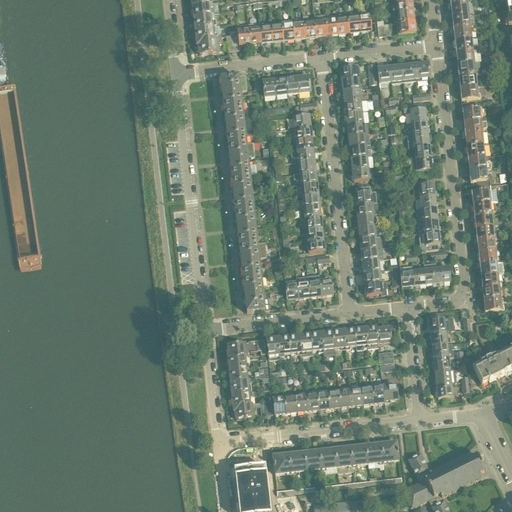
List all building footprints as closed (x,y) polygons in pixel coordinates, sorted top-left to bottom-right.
[(300,0),(298,0),(292,1),(293,11),(302,10),(301,6),(300,0)] [(397,4),(398,14),(413,13),(411,2),(397,4)] [(192,8),(194,19),(213,17),(214,17),(212,5),(212,6),(192,8)] [(451,10),(452,19),(468,17),(467,11),(467,8),(467,6),(451,8),(451,10)] [(398,14),(399,25),(414,24),(413,13),(398,14)] [(347,16),(347,21),(349,36),(360,34),(357,14),(347,16)] [(358,14),(357,14),(360,34),(371,33),(369,15),(358,16),(358,14)] [(347,16),(335,17),(338,37),(349,36),(347,21),(347,16)] [(194,19),(195,30),(216,28),(215,21),(213,21),(213,17),(194,19)] [(335,17),(324,19),(327,38),(338,37),(335,17)] [(468,17),(452,19),(453,26),(453,28),(453,31),(470,30),(473,29),(472,26),(472,23),(475,23),(474,17),(468,17)] [(324,19),(314,20),(316,39),(327,38),(324,19)] [(314,20),(303,21),(304,26),(303,26),(305,41),(316,39),(314,20)] [(303,21),(291,22),(292,27),(293,27),(294,42),(305,41),(303,26),(304,26),(303,21)] [(281,23),(281,26),(283,43),(294,42),(293,27),(292,27),(291,22),(281,23)] [(259,26),(260,31),(261,45),(272,44),(270,26),(270,24),(259,26)] [(414,24),(399,25),(396,26),(397,37),(415,35),(414,24)] [(277,25),(270,26),(272,44),(283,43),(281,26),(277,27),(277,25)] [(259,26),(248,27),(249,32),(251,47),(261,45),(260,31),(259,26)] [(251,47),(249,32),(248,27),(237,28),(237,33),(238,37),(238,43),(239,48),(251,47)] [(196,42),(220,39),(219,28),(216,28),(195,30),(196,42)] [(453,31),(455,43),(474,41),(473,35),(473,32),(470,32),(470,30),(453,31)] [(238,37),(229,38),(226,38),(227,54),(234,54),(232,44),(238,43),(238,37)] [(220,39),(196,42),(197,47),(198,47),(199,57),(201,56),(202,57),(203,57),(204,57),(205,57),(206,57),(207,56),(218,55),(218,54),(223,53),(222,45),(221,45),(220,39)] [(455,43),(456,55),(472,53),(472,51),(475,50),(474,47),(477,47),(477,41),(474,41),(455,43)] [(458,67),(476,65),(479,65),(478,56),(476,56),(475,53),(472,53),(456,55),(458,67)] [(428,65),(413,66),(415,83),(429,82),(428,80),(430,80),(428,65)] [(458,67),(459,79),(475,77),(477,76),(477,71),(479,70),(479,66),(476,66),(476,65),(458,67)] [(413,66),(402,68),(404,85),(415,83),(413,66)] [(389,69),(391,84),(391,86),(404,85),(402,68),(389,69)] [(359,69),(341,71),(342,83),(360,81),(359,69)] [(391,84),(389,69),(377,70),(379,85),(379,89),(387,89),(386,85),(391,84)] [(224,80),(220,80),(221,90),(223,104),(241,102),(240,94),(247,93),(245,77),(238,78),(224,80)] [(459,82),(460,91),(476,89),(475,83),(475,79),(475,77),(459,79),(459,82)] [(308,78),(297,80),(298,95),(310,94),(308,78)] [(297,80),(285,81),(287,96),(298,95),(297,80)] [(285,81),(274,82),(275,98),(287,96),(285,81)] [(360,81),(342,83),(343,94),(359,92),(361,92),(360,81)] [(275,98),(274,82),(262,84),(264,99),(275,98)] [(485,88),(476,89),(460,91),(461,99),(461,100),(461,103),(480,101),(479,97),(486,97),(485,88)] [(359,92),(343,94),(345,105),(360,103),(359,92)] [(223,104),(224,114),(242,111),(241,102),(223,104)] [(360,103),(345,105),(346,117),(366,114),(365,103),(360,103)] [(410,114),(411,126),(426,124),(425,114),(424,114),(423,106),(403,108),(404,114),(410,114)] [(463,116),(464,125),(483,122),(482,117),(485,117),(484,110),(462,113),(463,116)] [(224,114),(225,123),(243,121),(242,111),(224,114)] [(346,117),(347,128),(367,125),(369,125),(367,114),(366,114),(346,117)] [(293,120),(294,131),(310,130),(309,118),(293,120)] [(227,138),(228,147),(246,145),(243,121),(225,123),(226,133),(227,138)] [(269,123),(270,134),(275,134),(275,129),(279,129),(278,122),(269,123)] [(464,125),(465,137),(481,135),(481,133),(484,132),(484,129),(486,129),(486,122),(483,122),(464,125)] [(426,124),(411,126),(406,127),(407,139),(413,138),(428,136),(426,124)] [(347,128),(348,139),(364,137),(368,136),(367,125),(347,128)] [(292,132),(293,143),(311,141),(310,130),(294,131),(292,132)] [(465,137),(467,149),(483,147),(481,135),(465,137)] [(364,137),(348,139),(350,150),(370,148),(368,136),(364,137)] [(413,138),(407,139),(408,151),(414,150),(429,148),(428,136),(413,138)] [(293,143),(295,153),(313,152),(311,141),(293,143)] [(246,145),(228,147),(229,156),(247,154),(247,159),(250,158),(250,160),(255,159),(253,144),(246,145)] [(483,147),(467,149),(468,161),(484,159),(487,159),(486,155),(484,155),(483,147)] [(350,150),(351,161),(371,159),(370,148),(350,150)] [(414,150),(415,162),(430,160),(429,148),(414,150)] [(298,159),(298,165),(314,163),(313,152),(295,153),(290,154),(291,160),(298,159)] [(230,172),(231,181),(250,179),(247,159),(247,154),(229,156),(229,157),(231,172),(230,172)] [(371,159),(351,161),(352,173),(368,171),(373,170),(371,159)] [(468,161),(469,173),(485,171),(484,159),(468,161)] [(415,162),(409,162),(411,174),(432,172),(430,160),(415,162)] [(298,165),(299,176),(315,174),(314,163),(298,165)] [(368,171),(352,173),(353,184),(369,182),(368,171)] [(486,173),(485,171),(469,173),(470,182),(470,185),(472,185),(476,184),(489,183),(489,179),(486,178),(486,173)] [(300,182),(301,187),(316,185),(315,174),(299,176),(293,177),(294,183),(300,182)] [(231,181),(232,190),(251,188),(250,179),(231,181)] [(472,198),(473,207),(489,205),(497,205),(496,192),(490,193),(489,183),(476,184),(477,194),(471,195),(472,198)] [(302,198),(318,196),(316,185),(301,187),(296,188),(297,199),(302,198)] [(433,186),(418,188),(413,188),(414,200),(420,200),(434,198),(433,186)] [(234,207),(235,215),(253,213),(251,194),(251,190),(251,188),(232,190),(233,190),(235,207),(234,207)] [(357,196),(355,196),(356,208),(377,205),(375,191),(370,192),(370,188),(356,190),(357,196)] [(302,198),(303,209),(319,208),(318,196),(302,198)] [(420,200),(421,212),(436,210),(434,198),(420,200)] [(377,205),(356,208),(357,219),(373,217),(378,216),(377,205)] [(474,216),(475,219),(491,218),(490,215),(490,212),(489,205),(473,207),(474,216)] [(303,209),(299,210),(300,221),(305,221),(320,219),(319,208),(303,209)] [(415,212),(417,224),(437,222),(436,210),(421,212),(415,212)] [(235,215),(236,224),(254,222),(253,213),(235,215)] [(357,219),(359,230),(374,228),(373,217),(357,219)] [(475,222),(476,232),(492,230),(498,229),(497,221),(495,221),(494,217),(491,218),(475,219),(475,222)] [(305,221),(306,232),(321,230),(320,219),(305,221)] [(238,238),(239,248),(257,246),(254,222),(236,224),(238,238)] [(417,224),(418,236),(438,234),(437,222),(417,224)] [(359,230),(360,241),(375,240),(374,228),(359,230)] [(306,232),(307,243),(323,241),(321,230),(306,232)] [(477,240),(477,243),(493,241),(493,239),(493,236),(492,230),(476,232),(477,240)] [(420,248),(419,248),(419,254),(438,252),(438,246),(440,246),(438,234),(418,236),(420,248)] [(360,241),(361,253),(377,251),(382,250),(381,239),(375,240),(360,241)] [(323,241),(307,243),(308,255),(324,253),(323,241)] [(478,246),(479,255),(495,253),(494,247),(494,244),(493,241),(477,243),(478,246)] [(240,257),(240,258),(258,256),(257,246),(239,248),(240,257)] [(377,251),(361,253),(362,264),(378,262),(383,262),(382,250),(377,251)] [(495,253),(479,255),(480,264),(480,267),(496,265),(496,263),(495,259),(495,253)] [(242,272),(243,282),(261,280),(258,256),(240,258),(242,272)] [(362,264),(364,275),(379,273),(378,262),(362,264)] [(480,267),(480,270),(481,279),(497,278),(503,277),(502,265),(496,265),(480,267)] [(414,288),(412,271),(411,269),(399,270),(400,275),(401,290),(414,288)] [(423,269),(412,271),(414,288),(425,287),(424,272),(423,269)] [(448,269),(436,271),(438,286),(450,284),(448,269)] [(436,271),(424,272),(425,287),(438,286),(436,271)] [(364,275),(365,287),(380,285),(380,284),(379,273),(364,275)] [(307,279),(307,280),(308,285),(310,300),(321,299),(319,283),(320,283),(319,277),(307,279)] [(481,279),(483,291),(499,289),(498,286),(501,286),(501,283),(498,283),(497,278),(481,279)] [(244,291),(244,292),(262,290),(261,280),(243,282),(244,291)] [(307,280),(296,282),(298,301),(310,300),(308,285),(307,280)] [(298,301),(296,282),(284,283),(285,287),(287,303),(298,301)] [(320,283),(319,283),(321,299),(333,297),(331,282),(320,283)] [(366,298),(380,296),(380,298),(387,297),(385,284),(380,284),(380,285),(365,287),(366,298)] [(483,294),(484,303),(500,301),(499,295),(499,292),(499,289),(483,291),(483,294)] [(262,290),(244,292),(244,296),(245,301),(246,305),(245,305),(245,306),(246,315),(265,313),(270,312),(269,300),(263,301),(262,290)] [(500,301),(484,303),(485,312),(484,312),(485,315),(504,313),(503,309),(501,308),(500,303),(500,301)] [(430,336),(445,334),(449,334),(448,320),(444,321),(429,323),(430,336)] [(381,329),(375,330),(377,346),(391,345),(389,330),(381,331),(381,329)] [(375,330),(364,331),(367,352),(378,351),(377,346),(375,330)] [(364,331),(354,332),(356,349),(355,349),(356,353),(367,352),(364,331)] [(354,332),(343,334),(345,350),(356,349),(354,332)] [(343,334),(332,335),(334,351),(345,350),(343,334)] [(430,336),(432,349),(446,347),(445,334),(430,336)] [(332,335),(321,336),(323,354),(323,358),(334,357),(334,351),(332,335)] [(321,336),(310,337),(312,353),(318,353),(318,355),(323,354),(321,336)] [(299,338),(301,355),(302,359),(312,358),(312,353),(310,337),(299,338)] [(299,338),(288,340),(290,356),(301,355),(299,338)] [(288,340),(277,341),(279,359),(284,359),(284,357),(290,356),(288,340)] [(279,361),(279,359),(277,341),(266,342),(268,361),(270,362),(273,362),(275,362),(277,362),(279,361)] [(228,355),(228,361),(246,359),(251,358),(250,355),(260,353),(260,357),(266,357),(264,342),(248,344),(248,345),(243,346),(243,345),(238,345),(238,346),(236,346),(235,346),(234,346),(233,346),(232,346),(231,346),(230,346),(229,347),(228,347),(229,355),(228,355)] [(433,362),(448,360),(453,359),(452,346),(446,347),(432,349),(433,362)] [(510,353),(502,357),(511,375),(511,374),(511,349),(509,351),(510,353)] [(489,361),(487,362),(496,380),(504,376),(505,378),(511,375),(502,357),(495,360),(494,358),(489,360),(489,361)] [(228,361),(229,372),(247,370),(246,359),(228,361)] [(433,362),(435,375),(449,373),(448,360),(433,362)] [(496,380),(487,362),(485,362),(484,362),(485,363),(480,365),(481,367),(474,371),(481,387),(488,383),(488,384),(496,380)] [(268,379),(267,368),(260,369),(258,369),(258,374),(254,375),(255,378),(254,378),(255,381),(259,380),(262,380),(268,379)] [(229,372),(231,384),(248,382),(247,370),(229,372)] [(449,373),(435,375),(436,388),(451,386),(456,385),(455,372),(449,373)] [(231,384),(232,396),(250,394),(248,382),(231,384)] [(371,388),(371,390),(373,407),(384,405),(382,389),(382,386),(371,388)] [(451,386),(436,388),(437,401),(452,399),(452,396),(451,386)] [(360,387),(349,388),(349,392),(351,409),(362,408),(360,389),(360,387)] [(396,387),(382,389),(384,405),(389,405),(389,403),(397,402),(396,387)] [(371,388),(360,389),(362,408),(373,407),(371,390),(371,388)] [(306,397),(307,414),(318,413),(317,396),(316,393),(315,393),(315,392),(307,393),(305,394),(306,397)] [(349,392),(338,394),(340,410),(351,409),(349,392)] [(323,395),(317,396),(318,413),(329,411),(327,395),(327,393),(322,393),(323,395)] [(250,394),(232,396),(233,408),(251,406),(250,399),(254,398),(254,394),(250,394)] [(338,394),(327,395),(329,411),(340,410),(338,394)] [(295,399),(288,399),(288,397),(284,398),(284,400),(286,416),(297,415),(295,399)] [(306,397),(295,399),(297,415),(307,414),(306,397)] [(286,416),(284,400),(284,398),(272,399),(273,401),(274,418),(286,416)] [(251,406),(233,408),(234,413),(235,413),(236,421),(237,421),(238,421),(239,421),(240,421),(241,421),(242,421),(243,421),(244,420),(254,419),(253,416),(254,416),(254,411),(253,411),(252,406),(251,406)] [(385,445),(381,445),(383,465),(399,463),(397,444),(385,445)] [(376,446),(365,448),(367,466),(383,465),(381,445),(376,446)] [(345,450),(335,451),(337,470),(352,468),(350,448),(345,449),(345,450)] [(354,448),(350,448),(352,468),(367,466),(365,448),(354,449),(354,448)] [(324,451),(319,452),(321,472),(337,470),(335,451),(324,452),(324,451)] [(315,453),(304,454),(306,473),(321,472),(319,452),(315,452),(315,453)] [(293,455),(288,455),(291,475),(306,473),(304,454),(293,456),(293,455)] [(291,475),(288,455),(284,456),(284,457),(273,458),(275,477),(291,475)] [(479,476),(483,474),(484,474),(485,474),(477,457),(476,457),(476,458),(471,460),(469,456),(463,459),(462,459),(462,458),(461,458),(461,460),(456,462),(455,461),(454,462),(455,463),(449,465),(449,464),(448,465),(448,466),(443,469),(442,467),(441,468),(442,469),(437,472),(436,470),(435,471),(435,472),(429,475),(428,473),(428,472),(420,456),(408,462),(416,478),(419,485),(403,493),(412,511),(428,503),(432,509),(431,509),(432,511),(447,511),(443,503),(442,500),(448,497),(448,499),(450,498),(449,497),(454,494),(455,495),(456,495),(455,493),(461,491),(461,492),(463,492),(462,490),(467,488),(468,489),(469,488),(468,487),(474,484),(474,486),(475,485),(475,484),(481,481),(479,476)] [(241,470),(235,471),(235,473),(237,493),(237,494),(238,494),(238,496),(237,496),(238,499),(237,499),(238,499),(239,509),(239,511),(268,511),(267,496),(267,495),(266,495),(266,491),(267,491),(267,490),(266,490),(265,481),(264,468),(258,468),(252,469),(247,470),(247,469),(241,470)] [(363,511),(362,502),(332,506),(314,508),(313,511),(363,511)]
